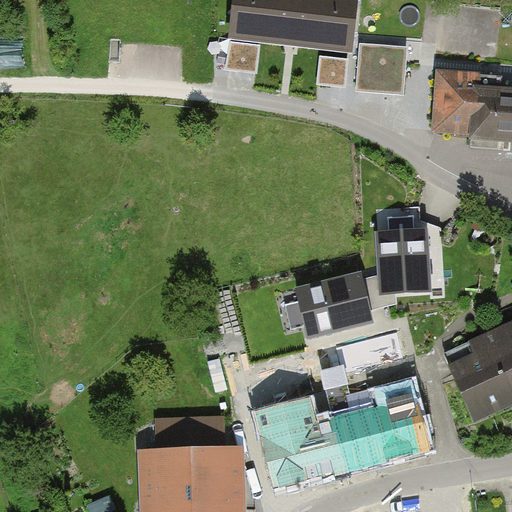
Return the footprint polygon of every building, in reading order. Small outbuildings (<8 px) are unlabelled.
[(233,0),(229,39),(354,54),(360,0),(233,0)] [(362,45),(361,91),(409,91),(409,45),(362,45)] [(511,76),(448,73),(445,128),(489,131),(488,145),(511,146),(511,76)] [(426,232),(378,235),(381,276),(362,281),(361,276),(297,292),(309,338),(372,323),(368,308),(396,301),(396,295),(430,293),(426,232)] [(491,417),(511,406),(511,323),(477,342),(483,353),(463,364),(491,417)] [(407,360),(399,331),(318,352),(336,421),(269,438),(281,487),(428,450),(411,385),(351,400),(344,376),(407,360)] [(231,416),(163,419),(164,443),(232,440),(231,416)] [(244,511),(244,449),(140,451),(141,511),(244,511)]
